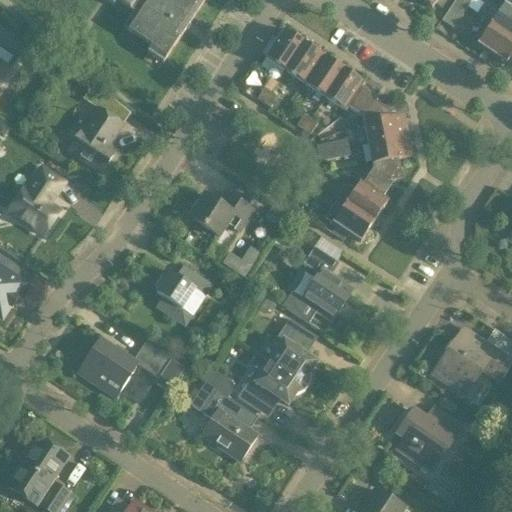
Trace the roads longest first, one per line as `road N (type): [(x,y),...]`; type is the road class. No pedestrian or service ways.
road 1 (residential): [(9,379),(63,290),(115,239),(275,0)]
road 2 (residential): [(290,511),(453,272)]
road 3 (residential): [(206,511),(9,379)]
road 4 (residential): [(511,118),(329,0)]
road 5 (residential): [(453,272),(461,210),(511,132)]
